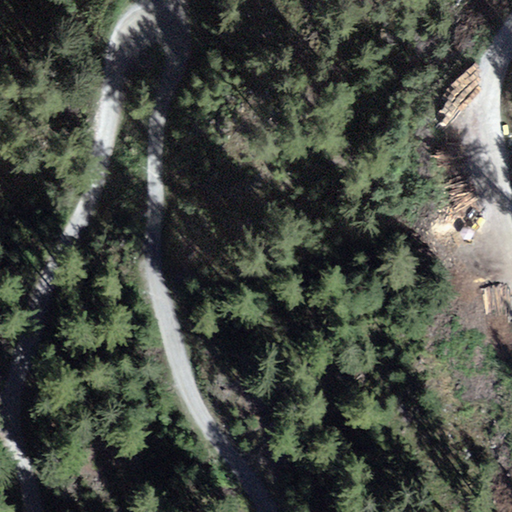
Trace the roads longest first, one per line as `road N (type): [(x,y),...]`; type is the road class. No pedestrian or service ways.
road 1 (track): [(34,511),(12,369),(53,249),(92,172),(119,60),(136,28),(162,19),(175,38),(177,77),(157,109),(151,140),(162,299),(216,447),(256,488),(266,511)]
road 2 (track): [(511,239),(485,108),(511,41)]
